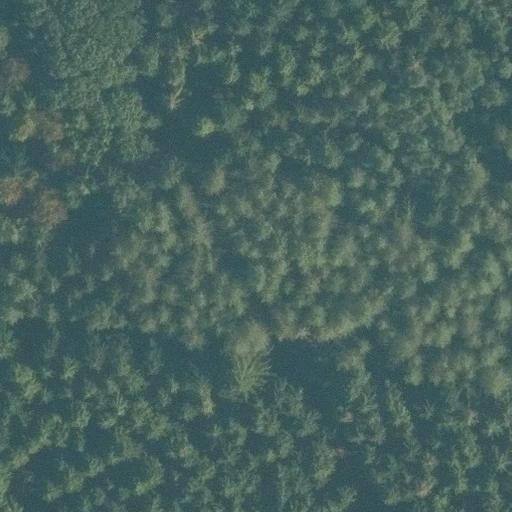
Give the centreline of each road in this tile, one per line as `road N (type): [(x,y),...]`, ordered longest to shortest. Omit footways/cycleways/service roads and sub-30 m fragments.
road 1 (track): [(285,337),(102,0)]
road 2 (track): [(372,511),(285,337)]
